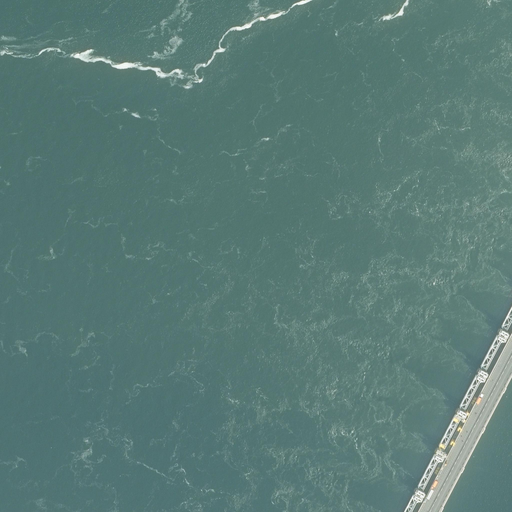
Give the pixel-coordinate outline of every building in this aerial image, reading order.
[(503,338),(505,339),(509,331),(507,330),(508,330),(501,327),(500,327),(496,334),(497,335),(503,338)] [(482,378),(484,379),(488,371),(486,370),(487,370),(480,366),(480,367),(479,366),(475,374),(476,374),(476,375),(482,378)] [(461,418),(463,419),(467,411),(465,410),(466,410),(459,407),(458,406),(454,414),(455,415),(461,418)] [(441,458),(442,458),(446,450),(445,450),(445,449),(439,446),(438,447),(437,446),(433,454),(434,454),(434,455),(440,458),(441,458)] [(420,498),(421,498),(425,490),(424,490),(424,489),(418,486),(417,487),(416,486),(412,494),(413,494),(413,495),(419,498),(420,498)]
